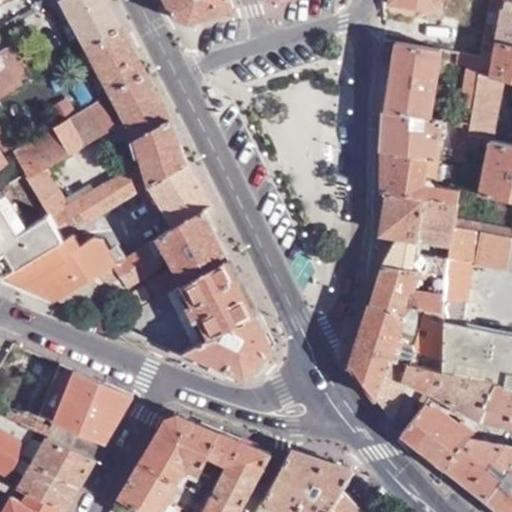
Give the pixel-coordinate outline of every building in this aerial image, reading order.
[(0,0),(0,9),(15,0),(0,0)] [(60,0),(86,47),(122,28),(107,0),(60,0)] [(234,8),(231,0),(168,0),(175,13),(191,22),(234,8)] [(383,0),(383,1),(440,10),(441,5),(458,8),(459,0),(467,0),(473,1),(472,0),(383,0)] [(511,0),(505,0),(498,43),(511,45),(511,0)] [(122,28),(86,47),(112,93),(147,75),(122,28)] [(455,50),(459,51),(481,54),(483,39),(457,34),(455,50)] [(397,40),(386,109),(431,114),(441,48),(397,40)] [(511,79),(511,45),(498,43),(493,76),(506,78),(511,79)] [(17,45),(0,54),(0,90),(21,78),(16,71),(29,64),(17,45)] [(439,115),(446,116),(458,117),(472,119),(478,73),(480,61),(481,54),(459,51),(458,64),(465,64),(459,109),(439,107),(439,115)] [(469,134),(492,139),(494,139),(506,78),(493,76),(478,73),(472,119),(469,134)] [(147,75),(112,93),(135,137),(145,163),(70,209),(44,169),(114,126),(99,100),(11,147),(23,168),(64,238),(74,232),(151,186),(188,162),(172,120),(147,75)] [(386,109),(384,148),(432,155),(440,157),(446,116),(439,115),(431,114),(386,109)] [(465,160),(469,134),(472,119),(458,117),(452,158),(465,160)] [(0,144),(2,148),(9,143),(0,127),(0,144)] [(511,200),(511,143),(494,139),(492,139),(481,194),(511,200)] [(426,197),(460,202),(461,187),(437,183),(441,164),(430,162),(432,155),(384,148),(381,190),(387,192),(426,197)] [(0,153),(0,170),(8,165),(0,153)] [(188,164),(188,162),(151,186),(172,222),(184,223),(207,210),(214,206),(188,164)] [(23,168),(0,184),(0,265),(4,272),(64,238),(23,168)] [(400,236),(419,240),(426,197),(387,192),(382,233),(400,236)] [(455,228),(457,220),(460,202),(426,197),(419,240),(453,246),(455,228)] [(232,261),(207,210),(184,223),(166,234),(125,257),(118,261),(54,298),(54,300),(73,306),(123,277),(128,284),(164,262),(160,255),(168,251),(178,267),(152,281),(160,298),(169,293),(232,261)] [(511,240),(511,231),(457,220),(455,228),(511,240)] [(511,240),(455,228),(453,246),(451,260),(449,269),(448,275),(442,312),(442,366),(442,371),(496,382),(495,384),(511,387),(511,336),(465,328),(476,264),(511,271),(511,240)] [(81,243),(74,232),(64,238),(4,272),(4,273),(22,282),(78,249),(77,246),(81,243)] [(22,282),(54,298),(118,261),(109,246),(104,238),(96,235),(81,243),(77,246),(78,249),(22,282)] [(449,269),(451,260),(417,254),(419,240),(400,236),(382,262),(448,275),(449,269)] [(118,261),(125,257),(117,241),(109,246),(118,261)] [(258,314),(232,261),(169,293),(197,344),(258,314)] [(382,262),(369,304),(406,315),(417,309),(442,312),(448,275),(382,262)] [(197,344),(169,293),(160,298),(120,317),(148,331),(186,350),(197,344)] [(410,359),(442,366),(442,312),(417,309),(406,315),(369,304),(351,363),(378,399),(392,356),(410,359)] [(274,348),(258,314),(197,344),(186,350),(189,352),(247,377),(274,348)] [(432,394),(442,371),(409,364),(410,359),(392,356),(378,399),(392,419),(404,383),(432,394)] [(135,394),(63,363),(34,411),(108,441),(135,394)] [(480,420),(495,384),(496,382),(442,371),(432,394),(480,420)] [(511,387),(495,384),(480,420),(480,421),(511,427),(511,387)] [(403,434),(447,467),(472,437),(476,427),(459,419),(455,425),(426,403),(403,434)] [(201,471),(221,431),(180,413),(167,419),(142,461),(181,484),(191,466),(201,471)] [(12,427),(33,438),(38,430),(16,419),(12,427)] [(29,445),(0,427),(0,467),(12,474),(28,447),(29,445)] [(238,511),(271,452),(221,431),(201,471),(216,479),(219,473),(224,476),(206,511),(238,511)] [(41,454),(35,464),(81,486),(98,458),(51,436),(41,454)] [(447,467),(487,499),(511,471),(501,468),(505,444),(472,437),(447,467)] [(511,511),(511,445),(505,444),(501,468),(511,471),(487,499),(504,511),(511,511)] [(291,448),(256,511),(330,511),(343,489),(343,488),(354,471),(291,448)] [(181,484),(142,461),(120,497),(147,511),(163,511),(168,505),(181,484)] [(35,464),(21,487),(29,492),(67,510),(81,486),(35,464)] [(330,511),(364,511),(343,489),(330,511)] [(66,511),(67,510),(29,492),(24,502),(13,496),(4,511),(66,511)]
